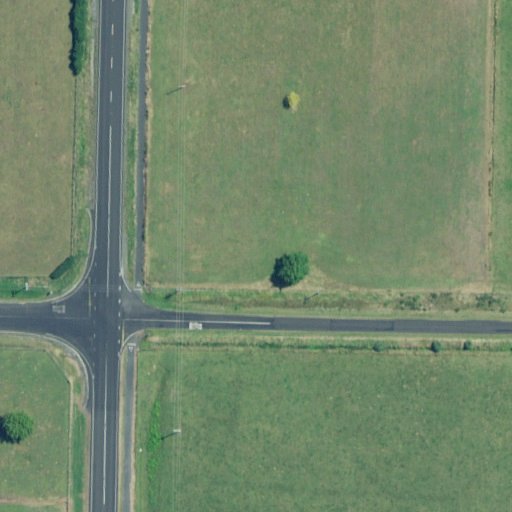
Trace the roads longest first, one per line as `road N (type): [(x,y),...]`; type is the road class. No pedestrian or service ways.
road 1 (unclassified): [(105,320),(511,327)]
road 2 (tertiary): [(111,0),(105,320)]
road 3 (tertiary): [(105,320),(102,511)]
